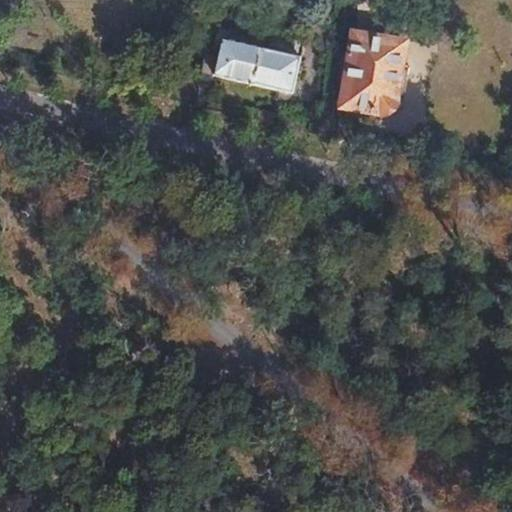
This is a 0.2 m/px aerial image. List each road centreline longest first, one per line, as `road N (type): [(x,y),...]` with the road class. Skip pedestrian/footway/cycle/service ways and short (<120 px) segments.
road 1 (residential): [(0,137),(442,511)]
road 2 (residential): [(0,91),(511,216)]
